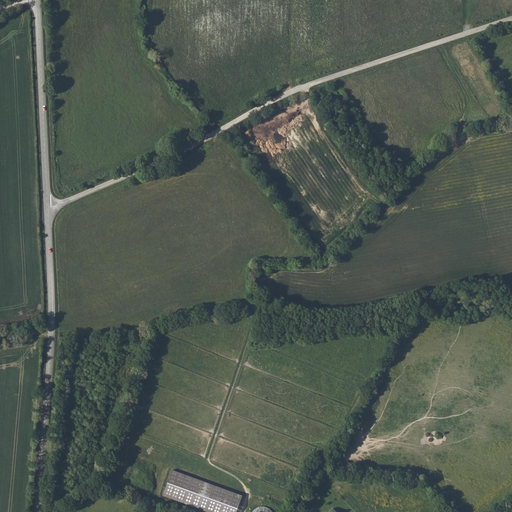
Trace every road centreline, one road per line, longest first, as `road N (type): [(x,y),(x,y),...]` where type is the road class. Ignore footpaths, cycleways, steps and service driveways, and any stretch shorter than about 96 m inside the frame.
road 1 (unclassified): [(511,18),(302,87),(47,209)]
road 2 (tertiary): [(47,209),(52,333),(38,511)]
road 3 (tertiary): [(37,0),(47,209)]
